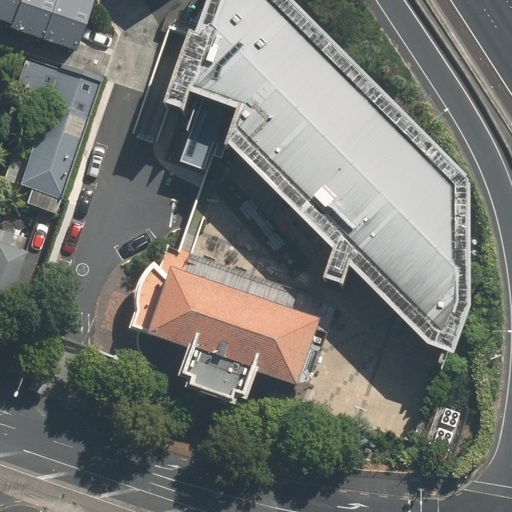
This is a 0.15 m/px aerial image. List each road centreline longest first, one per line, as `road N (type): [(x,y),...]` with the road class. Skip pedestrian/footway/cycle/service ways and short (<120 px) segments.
road 1 (secondary): [(0,451),(293,511)]
road 2 (motorway): [(511,222),(468,117),(393,0)]
road 3 (secondary): [(125,511),(0,456)]
